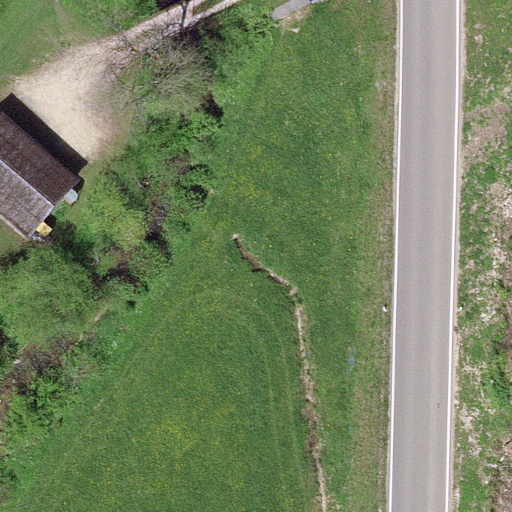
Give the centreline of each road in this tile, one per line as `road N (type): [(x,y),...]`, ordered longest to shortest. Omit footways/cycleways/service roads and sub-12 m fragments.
road 1 (tertiary): [(410,511),(423,0)]
road 2 (track): [(231,0),(122,59),(50,121)]
